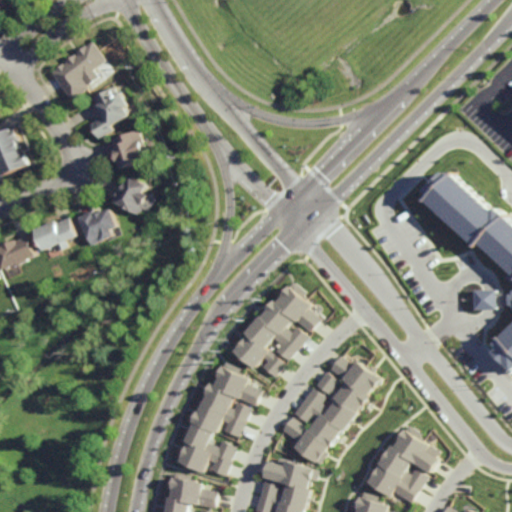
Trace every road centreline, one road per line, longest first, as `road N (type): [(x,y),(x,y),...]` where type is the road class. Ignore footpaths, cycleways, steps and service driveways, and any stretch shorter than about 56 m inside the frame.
road 1 (tertiary): [(484,11),(210,293),(139,416),(112,511)]
road 2 (tertiary): [(141,511),(174,409),(228,318),(511,24)]
road 3 (residential): [(479,454),(433,511),(248,486),(304,378),(365,313)]
road 4 (residential): [(306,233),(479,454),(511,470)]
road 5 (residential): [(511,447),(324,215)]
road 6 (tertiary): [(122,0),(210,128),(306,233)]
road 7 (tertiary): [(324,215),(227,107),(153,0)]
road 8 (residential): [(0,210),(62,182),(73,162),(50,116),(0,54)]
road 9 (tertiary): [(394,103),(344,122),(297,124),(214,89)]
road 10 (tertiary): [(210,128),(233,209),(221,280)]
